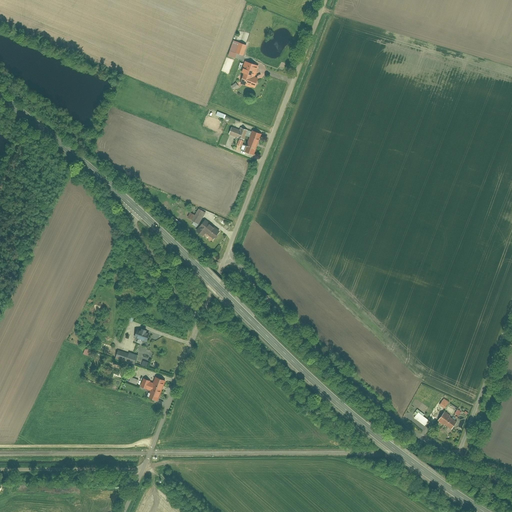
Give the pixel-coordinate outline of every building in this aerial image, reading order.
[(232,42),(227,56),(235,59),(236,54),(243,57),(246,47),(232,42)] [(257,66),(244,62),(238,83),(254,89),(257,79),(254,77),(257,66)] [(218,112),(216,116),(224,120),(226,115),(218,112)] [(253,155),(261,135),(239,127),(238,130),(230,127),(227,135),(243,141),(245,137),(248,138),(243,152),(253,155)] [(159,207),(152,201),(150,204),(157,209),(159,207)] [(186,218),(198,225),(204,214),(197,209),(194,216),(189,213),(186,218)] [(180,222),(171,216),(169,219),(178,225),(180,222)] [(218,232),(203,221),(195,232),(202,237),(204,234),(212,240),(218,232)] [(148,334),(136,329),(132,337),(145,342),(148,334)] [(124,361),(126,354),(116,351),(114,358),(124,361)] [(128,382),(136,385),(138,381),(130,377),(128,382)] [(146,398),(156,402),(164,381),(154,377),(152,383),(142,379),(139,387),(149,392),(146,398)] [(440,401),(423,390),(417,400),(433,411),(440,401)] [(438,405),(443,409),(446,405),(441,401),(438,405)] [(412,417),(424,427),(429,421),(417,412),(412,417)] [(437,421),(450,430),(455,422),(443,413),(437,421)]
